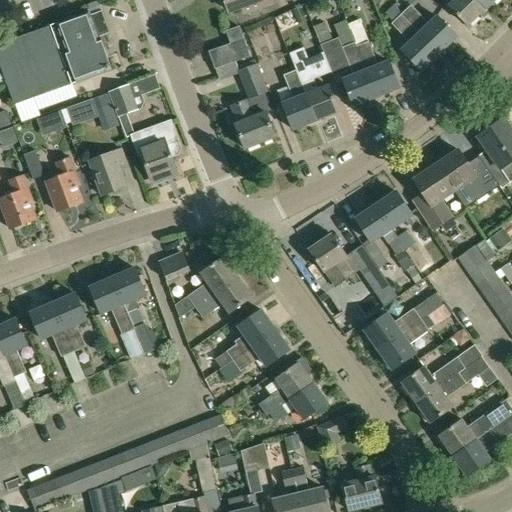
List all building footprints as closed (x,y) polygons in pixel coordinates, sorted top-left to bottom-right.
[(261,13),(263,7),(274,3),(273,0),(222,0),(224,6),(230,9),(231,12),(244,7),(246,13),(247,13),(253,15),(261,13)] [(469,27),(487,9),(477,0),(455,0),(449,6),(469,27)] [(477,0),(487,9),(496,0),(477,0)] [(393,24),(411,43),(403,50),(423,71),(440,54),(403,15),(402,16),(396,3),(386,13),(395,23),(393,24)] [(403,15),(440,54),(458,37),(438,16),(430,24),(412,6),(403,15)] [(291,9),(279,14),(289,42),(302,37),(291,9)] [(90,12),(0,45),(0,61),(16,105),(111,70),(90,12)] [(347,20),(335,24),(341,37),(341,38),(344,47),(352,69),(355,75),(344,79),(355,106),(378,97),(351,30),(349,23),(347,20)] [(363,25),(351,30),(378,97),(400,88),(390,61),(379,66),(370,41),(369,41),(363,25)] [(216,68),(251,55),(240,26),(228,30),(232,43),(210,52),(216,68)] [(334,40),(322,45),(325,53),(326,55),(337,50),(334,40)] [(304,48),(289,54),(297,71),(317,121),(340,112),(329,85),(319,90),(315,80),(317,80),(308,59),(304,48)] [(236,124),(246,149),(277,137),(267,113),(273,111),(266,93),(269,92),(258,63),(239,71),(249,99),(232,106),(239,123),(236,124)] [(294,100),(284,103),(294,130),(317,121),(297,71),(284,76),(294,100)] [(138,83),(139,82),(111,92),(127,137),(134,134),(126,114),(142,109),(145,103),(138,83)] [(106,115),(116,111),(119,117),(110,91),(109,92),(110,94),(89,101),(94,115),(104,111),(106,115)] [(66,125),(61,111),(50,115),(56,132),(67,128),(66,125)] [(485,162),(501,186),(502,188),(511,181),(511,129),(505,119),(479,136),(493,157),(485,162)] [(134,135),(143,163),(145,162),(150,178),(153,177),(154,182),(167,178),(165,173),(176,169),(172,157),(178,155),(182,149),(173,122),(134,135)] [(34,179),(46,175),(36,150),(25,154),(34,179)] [(119,164),(127,161),(123,150),(90,162),(102,196),(128,186),(119,164)] [(501,186),(485,162),(473,170),(460,150),(438,164),(456,190),(466,183),(478,201),(501,186)] [(59,212),(84,202),(79,188),(82,186),(71,157),(58,162),(63,176),(48,182),(59,212)] [(456,190),(438,164),(415,180),(428,200),(418,207),(434,231),(455,217),(443,199),(456,190)] [(12,229),(38,220),(32,204),(34,203),(24,175),(11,180),(16,194),(1,200),(12,229)] [(377,205),(393,229),(402,223),(413,215),(397,191),(377,205)] [(357,219),(373,243),(393,229),(377,205),(357,219)] [(461,222),(449,228),(455,239),(467,232),(461,222)] [(337,280),(348,273),(340,261),(347,256),(333,234),(332,235),(329,230),(308,244),(311,249),(310,250),(324,271),(329,268),(337,280)] [(404,233),(396,238),(405,250),(412,245),(404,233)] [(405,250),(396,238),(389,243),(397,255),(405,250)] [(485,239),(477,245),(478,245),(484,254),(489,261),(496,256),(493,250),(486,241),(485,239)] [(366,278),(380,269),(363,244),(353,251),(362,265),(359,268),(366,278)] [(478,245),(458,259),(464,268),(484,254),(478,245)] [(397,255),(395,257),(401,266),(411,259),(405,250),(397,255)] [(190,270),(182,252),(160,261),(168,279),(190,270)] [(215,263),(208,254),(195,263),(202,273),(201,273),(207,282),(187,296),(196,307),(239,277),(224,256),(215,263)] [(484,254),(464,268),(470,276),(490,263),(489,261),(484,254)] [(490,263),(470,276),(476,285),(496,271),(490,263)] [(511,267),(509,263),(501,269),(511,283),(511,267)] [(141,308),(137,299),(147,294),(136,268),(114,278),(134,326),(144,322),(139,310),(141,308)] [(421,278),(415,268),(408,272),(415,283),(421,278)] [(496,271),(476,285),(482,293),(502,280),(501,278),(496,272),(496,271)] [(203,318),(204,318),(224,304),(230,313),(253,297),(239,277),(196,307),(203,318)] [(121,335),(131,357),(132,359),(146,353),(134,326),(114,278),(91,288),(102,313),(112,309),(122,334),(121,335)] [(502,280),(482,293),(488,302),(508,288),(502,280)] [(511,294),(508,288),(488,302),(494,310),(511,297),(511,294)] [(75,294),(53,304),(74,351),(86,346),(77,324),(87,320),(75,294)] [(511,297),(494,310),(500,319),(511,310),(511,297)] [(81,365),(74,351),(53,304),(31,313),(42,339),(52,335),(62,356),(64,355),(71,370),(81,365)] [(444,304),(422,319),(422,320),(380,350),(394,370),(416,353),(410,344),(430,330),(452,315),(444,304)] [(366,330),(380,350),(422,320),(422,319),(414,308),(394,322),(388,314),(366,330)] [(224,368),(277,330),(263,310),(240,327),(246,334),(237,341),(238,343),(216,359),(223,368),(224,367),(224,368)] [(511,310),(500,319),(506,327),(511,323),(511,310)] [(26,372),(16,350),(27,345),(16,319),(0,325),(0,343),(21,393),(32,389),(25,372),(26,372)] [(144,322),(134,326),(146,353),(157,349),(145,322),(144,322)] [(268,366),(291,349),(277,330),(224,368),(230,377),(241,369),(242,371),(261,357),(268,366)] [(0,377),(3,386),(7,384),(12,397),(21,393),(0,343),(0,377)] [(430,423),(454,407),(447,397),(490,367),(483,356),(466,368),(416,403),(430,423)] [(300,363),(277,379),(266,387),(272,396),(260,405),(263,408),(257,412),(262,419),(268,415),(315,382),(310,375),(313,369),(304,357),(298,361),(300,363)] [(402,382),(416,403),(466,368),(458,357),(432,375),(426,366),(402,382)] [(315,382),(268,415),(271,413),(277,422),(298,408),(305,419),(329,402),(315,382)] [(454,456),(511,415),(511,406),(507,399),(487,414),(488,415),(469,429),(463,420),(440,437),(454,456)] [(230,435),(221,414),(212,418),(221,439),(230,435)] [(338,433),(350,428),(345,415),(317,426),(326,447),(341,441),(338,433)] [(511,432),(511,415),(454,456),(468,476),(491,460),(485,452),(511,432)] [(221,439),(212,418),(203,421),(212,442),(221,439)] [(212,442),(203,421),(195,425),(203,445),(212,442)] [(203,445),(195,425),(186,428),(194,449),(203,445)] [(194,449),(186,428),(177,432),(186,452),(194,449)] [(186,452),(177,432),(167,435),(176,456),(186,452)] [(176,456),(167,435),(155,440),(164,461),(176,456)] [(164,461),(155,440),(143,445),(151,466),(164,461)] [(253,447),(259,471),(271,469),(265,443),(253,447)] [(143,445),(131,449),(140,470),(141,474),(153,470),(151,466),(143,445)] [(196,460),(203,492),(218,489),(208,445),(191,452),(192,461),(196,460)] [(242,451),(247,473),(259,471),(253,447),(242,451)] [(140,470),(131,449),(122,453),(130,474),(140,470)] [(122,453),(112,457),(121,477),(130,474),(122,453)] [(121,477),(112,457),(102,461),(111,481),(120,478),(121,477)] [(111,481),(102,461),(94,464),(103,484),(111,481)] [(103,484),(94,464),(87,467),(94,488),(103,484)] [(350,511),(382,503),(376,477),(374,477),(371,464),(356,468),(359,481),(343,485),(350,511)] [(94,488),(87,467),(78,470),(87,491),(94,488)] [(294,469),(303,511),(330,511),(324,488),(310,491),(304,467),(294,469)] [(282,471),(287,488),(297,485),(294,469),(282,471)] [(78,470),(67,474),(77,495),(87,491),(78,470)] [(257,490),(278,488),(277,473),(255,475),(257,490)] [(67,474),(57,478),(66,499),(77,495),(67,474)] [(66,499),(57,478),(48,482),(56,503),(66,499)] [(102,488),(107,511),(124,511),(120,494),(127,492),(123,479),(102,488)] [(48,482),(38,486),(46,507),(56,503),(48,482)] [(38,486),(28,490),(36,511),(46,507),(38,486)] [(89,493),(93,511),(107,511),(102,488),(89,493)] [(258,508),(254,494),(228,501),(231,511),(259,511),(258,508)] [(277,511),(303,511),(299,494),(274,500),(277,511)] [(208,511),(205,497),(164,506),(165,511),(208,511)]
